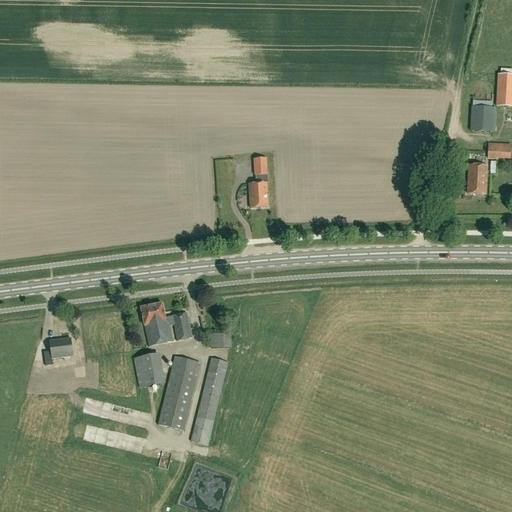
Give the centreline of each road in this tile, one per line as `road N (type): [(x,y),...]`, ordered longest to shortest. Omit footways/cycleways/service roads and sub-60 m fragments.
road 1 (secondary): [(511,253),(322,256),(0,292)]
road 2 (track): [(479,0),(449,134)]
